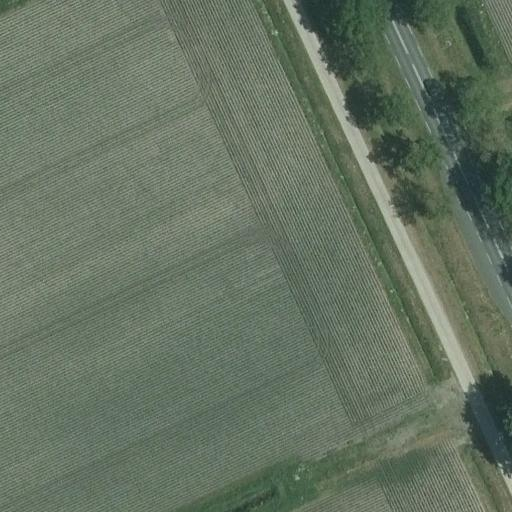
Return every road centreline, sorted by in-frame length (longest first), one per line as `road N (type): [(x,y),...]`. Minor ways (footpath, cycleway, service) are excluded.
road 1 (unclassified): [(511,490),(287,0)]
road 2 (primary): [(511,295),(374,0)]
